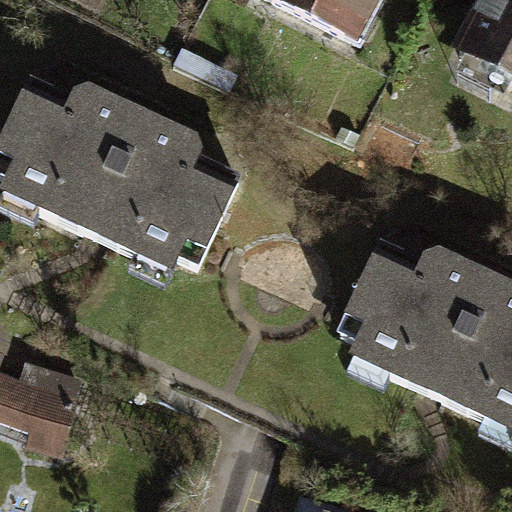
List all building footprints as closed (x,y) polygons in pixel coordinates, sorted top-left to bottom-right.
[(268,0),(353,44),(376,0),(268,0)] [(511,0),(466,0),(436,60),(511,98),(511,0)] [(18,94),(0,131),(0,170),(14,177),(7,191),(159,263),(168,245),(206,263),(233,206),(182,182),(201,140),(81,83),(65,116),(18,94)] [(417,279),(374,258),(338,335),(358,344),(350,360),(511,436),(511,286),(441,254),(426,260),(417,279)] [(0,377),(0,473),(26,418),(106,456),(129,407),(36,364),(25,389),(0,377)]
